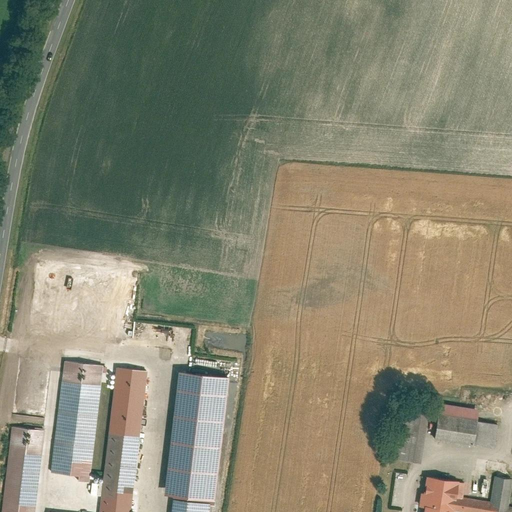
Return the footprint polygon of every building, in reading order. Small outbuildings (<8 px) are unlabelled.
[(64,359),(51,471),(78,474),(78,480),(90,481),(103,364),(64,359)] [(171,495),(169,511),(207,511),(224,377),(178,372),(163,494),(171,495)] [(101,419),(114,421),(117,400),(104,398),(101,419)] [(439,405),(434,439),(473,444),(478,410),(439,405)] [(401,412),(394,458),(421,462),(428,416),(401,412)] [(12,425),(2,511),(35,511),(45,429),(12,425)] [(139,435),(107,432),(100,496),(120,498),(121,492),(133,493),(139,435)] [(422,508),(421,511),(448,511),(449,511),(459,511),(511,511),(511,507),(508,507),(511,478),(492,475),(489,501),(461,497),(464,480),(421,475),(416,507),(422,508)]
